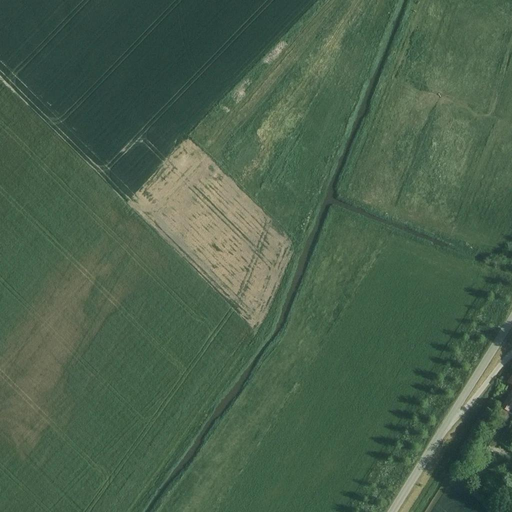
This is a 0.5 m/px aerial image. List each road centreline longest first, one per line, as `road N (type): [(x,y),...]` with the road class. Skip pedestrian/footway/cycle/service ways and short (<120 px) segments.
road 1 (unclassified): [(511,319),(421,465)]
road 2 (unclassified): [(421,465),(511,356)]
